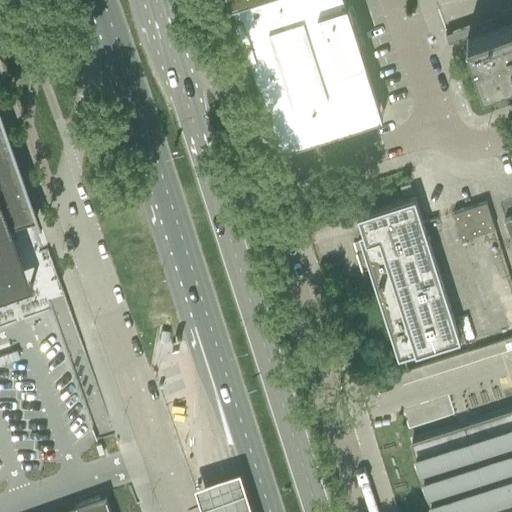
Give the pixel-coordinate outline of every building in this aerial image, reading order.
[(344,0),(232,0),(250,53),(279,143),(296,137),(295,133),(326,123),(379,106),(363,59),(365,58),(353,19),(352,19),(347,4),(348,4),(347,0),(345,1),(344,0)] [(466,34),(467,35),(484,83),(511,72),(511,8),(500,13),(505,28),(470,41),(468,34),(466,34)] [(0,265),(16,260),(5,229),(36,218),(0,114),(0,265)] [(415,197),(414,197),(357,215),(363,234),(358,235),(398,358),(460,338),(415,197)] [(490,215),(488,209),(486,202),(453,212),(461,239),(494,228),(490,215)] [(511,206),(490,215),(494,228),(503,255),(511,252),(511,206)] [(511,511),(511,408),(412,441),(434,511),(511,511)] [(253,511),(240,469),(229,473),(209,479),(195,484),(204,511),(253,511)] [(104,494),(52,511),(111,511),(105,494),(104,494)]
